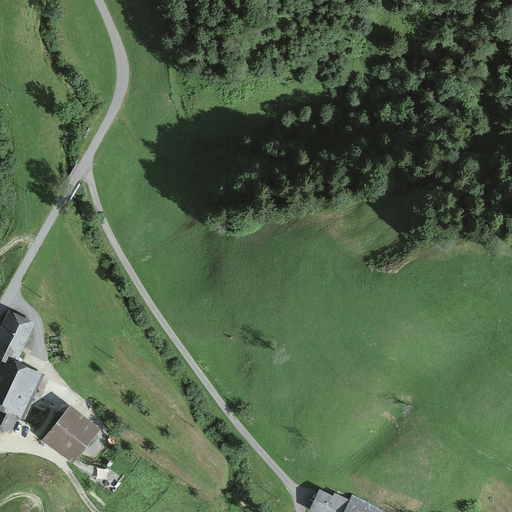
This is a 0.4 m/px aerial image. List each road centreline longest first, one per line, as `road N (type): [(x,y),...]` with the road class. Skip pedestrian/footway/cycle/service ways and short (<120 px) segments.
road 1 (track): [(83,165),(122,260),(299,511)]
road 2 (unclassified): [(98,0),(120,56),(117,97),(0,311)]
road 3 (track): [(96,511),(60,462),(0,437)]
